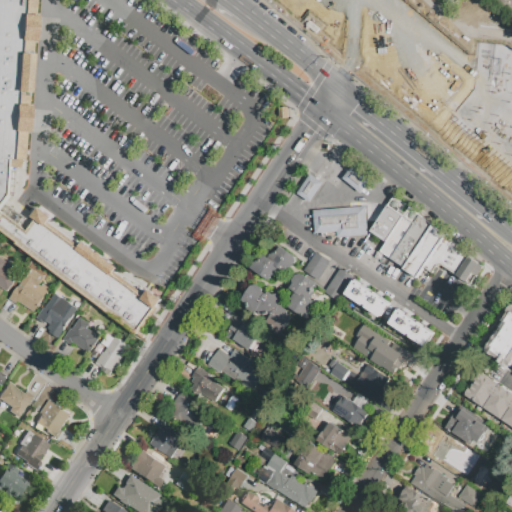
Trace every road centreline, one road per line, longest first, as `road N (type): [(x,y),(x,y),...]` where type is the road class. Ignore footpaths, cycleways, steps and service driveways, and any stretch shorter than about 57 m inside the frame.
road 1 (tertiary): [(288,158),(52,511)]
road 2 (residential): [(511,269),(350,511)]
road 3 (primary): [(321,109),(511,267)]
road 4 (primary): [(495,214),(339,83)]
road 5 (primary): [(181,0),(321,109)]
road 6 (residential): [(115,415),(0,331)]
